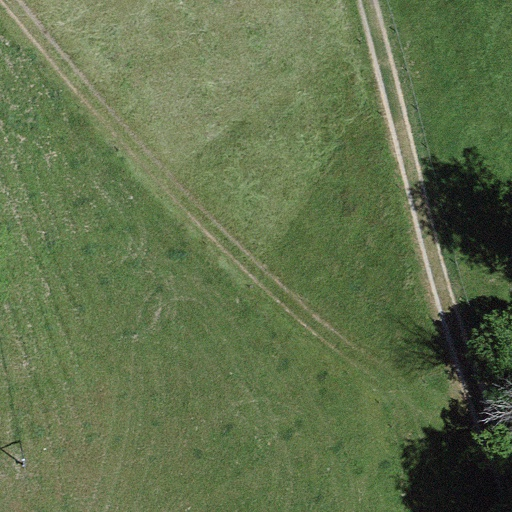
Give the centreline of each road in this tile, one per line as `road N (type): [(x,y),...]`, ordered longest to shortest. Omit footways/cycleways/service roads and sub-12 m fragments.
road 1 (track): [(15,0),(284,299),(370,372),(424,402),(476,409)]
road 2 (track): [(511,503),(468,388),(357,0)]
